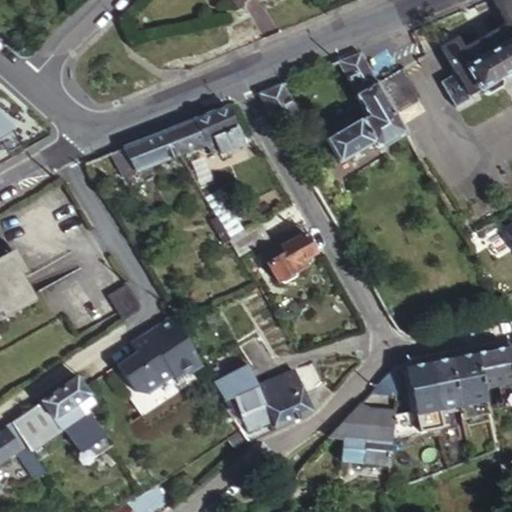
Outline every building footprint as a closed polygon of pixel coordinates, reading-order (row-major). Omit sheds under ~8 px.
[(511,0),(493,0),(507,21),(465,47),(458,38),(441,48),(450,61),(435,70),(451,95),(465,86),(471,95),(480,89),(486,98),(501,87),(503,85),(499,78),(511,70),(511,0)] [(377,83),(360,53),(340,62),(358,94),(353,97),(364,119),(324,143),(336,163),(370,144),(373,149),(381,150),(407,135),(394,111),(377,83)] [(402,68),(377,83),(394,111),(418,97),(402,68)] [(305,115),(287,83),(259,95),(279,130),(305,115)] [(0,163),(47,137),(47,129),(0,85),(0,163)] [(243,146),(227,108),(227,106),(166,131),(177,158),(206,146),(209,154),(218,150),(221,154),(243,146)] [(123,181),(177,158),(166,131),(111,153),(123,181)] [(215,220),(216,223),(231,213),(219,192),(204,202),(215,220)] [(511,196),(492,208),(511,241),(511,196)] [(223,247),(229,244),(228,241),(221,230),(216,223),(215,220),(208,225),(223,247)] [(228,241),(229,244),(239,260),(256,249),(278,286),(283,288),(297,280),(300,275),(299,272),(305,268),(302,263),(315,255),(299,227),(270,243),(260,227),(239,235),(238,234),(228,241)] [(0,309),(31,293),(11,252),(0,257),(0,309)] [(133,301),(125,287),(107,298),(121,321),(132,314),(135,308),(133,301)] [(141,418),(207,375),(197,359),(171,314),(143,333),(150,343),(135,353),(109,370),(141,418)] [(143,333),(128,343),(135,353),(150,343),(143,333)] [(511,385),(511,363),(507,346),(475,352),(483,391),(511,385)] [(483,391),(475,352),(456,356),(450,357),(459,400),(460,407),(485,402),(483,391)] [(430,361),(439,411),(460,407),(459,400),(450,357),(430,361)] [(439,411),(430,361),(406,366),(413,413),(391,416),(390,426),(388,442),(442,431),(439,411)] [(315,367),(260,393),(259,393),(275,430),(313,412),(307,399),(326,391),(315,367)] [(393,395),(395,369),(385,371),(367,392),(393,395)] [(77,377),(9,421),(28,449),(54,432),(65,425),(83,413),(83,412),(77,404),(89,395),(77,377)] [(251,377),(217,392),(240,431),(247,442),(275,430),(259,393),(251,377)] [(83,413),(65,425),(79,447),(89,440),(91,444),(105,434),(89,408),(95,403),(89,395),(77,404),(83,412),(83,413)] [(351,410),(340,420),(331,433),(325,440),(342,442),(341,460),(385,465),(388,442),(390,426),(378,424),(379,415),(370,414),(356,404),(351,410)] [(390,426),(391,416),(379,415),(378,424),(390,426)] [(0,461),(18,449),(2,426),(0,427),(0,461)] [(79,447),(74,451),(81,462),(111,443),(105,434),(91,444),(89,440),(79,447)] [(145,490),(110,511),(146,511),(167,495),(157,482),(145,490)]
